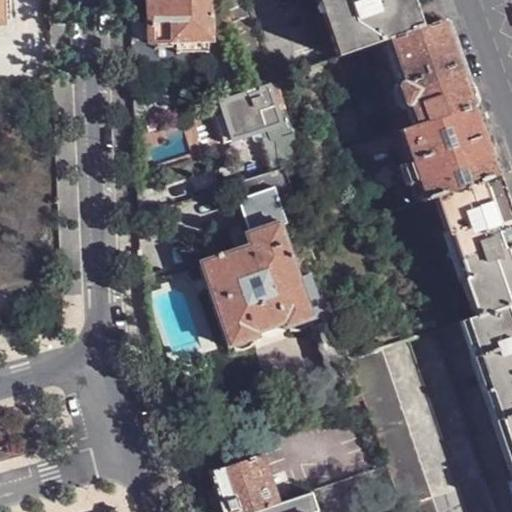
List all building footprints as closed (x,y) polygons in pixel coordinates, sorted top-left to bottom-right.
[(149,0),(151,45),(153,45),(178,44),(179,40),(207,40),(211,41),(211,38),(211,30),(210,0),(149,0)] [(280,76),(253,0),(220,0),(251,86),(251,87),(274,79),(280,76)] [(319,0),(339,56),(385,42),(423,28),(413,0),(319,0)] [(409,116),(413,127),(474,107),(459,63),(445,20),(443,20),(443,22),(423,28),(385,42),(398,81),(396,83),(395,87),(401,108),(402,109),(407,110),(409,116)] [(211,38),(224,39),(223,29),(211,30),(211,38)] [(265,156),(270,173),(283,170),(302,163),(302,162),(274,79),(251,87),(251,86),(248,87),(250,93),(220,104),(224,117),(216,119),(223,141),(231,138),(232,141),(275,127),(282,149),(265,156)] [(415,185),(421,202),(434,197),(439,196),(497,176),(497,177),(498,177),(486,142),(474,107),(413,127),(396,132),(408,163),(401,166),(398,167),(406,188),(415,185)] [(396,132),(413,127),(409,116),(389,123),(390,123),(393,133),(396,132)] [(408,163),(396,132),(393,133),(386,135),(391,151),(396,149),(401,166),(408,163)] [(358,164),(366,167),(387,159),(391,152),(391,151),(386,135),(366,142),(346,149),(351,164),(357,162),(358,164)] [(293,197),(283,170),(270,173),(232,185),(239,212),(293,197)] [(511,219),(497,177),(497,176),(439,196),(451,229),(470,283),(481,312),(482,316),(511,305),(511,219)] [(466,290),(475,318),(478,317),(477,313),(481,312),(470,283),(468,283),(468,281),(467,282),(448,232),(450,231),(450,229),(451,229),(439,196),(434,197),(443,225),(441,226),(463,291),(466,290)] [(289,220),(300,216),(297,208),(287,211),(289,220)] [(233,347),(234,351),(237,350),(239,351),(247,350),(253,345),(255,345),(255,344),(253,340),(259,338),(257,333),(283,325),(284,330),(289,329),(291,332),(293,332),(296,333),(303,332),(308,327),(310,326),(309,322),(310,321),(314,319),(299,279),(279,222),(245,234),(249,245),(199,262),(228,348),(233,347)] [(314,319),(323,316),(309,276),(299,279),(314,319)] [(511,305),(482,316),(478,317),(475,318),(465,323),(511,458),(511,305)] [(320,352),(334,347),(323,316),(314,319),(310,321),(320,352)] [(511,471),(511,458),(465,323),(459,325),(511,472),(511,471)] [(487,481),(436,332),(432,334),(484,482),(487,481)] [(409,342),(461,490),(484,482),(432,334),(409,342)] [(458,491),(406,342),(381,351),(432,500),(458,491)] [(406,342),(458,491),(461,490),(409,342),(406,342)] [(381,351),(350,362),(363,398),(386,466),(402,510),(432,500),(381,351)] [(209,471),(223,511),(251,511),(279,502),(270,478),(262,453),(209,471)] [(282,473),(270,478),(279,502),(300,495),(297,488),(282,473)] [(497,511),(487,481),(484,482),(494,511),(497,511)] [(494,511),(484,482),(461,490),(468,511),(494,511)] [(468,511),(461,490),(458,491),(465,511),(468,511)] [(316,511),(319,511),(313,491),(300,495),(279,502),(251,511),(316,511)] [(465,511),(458,491),(432,500),(435,511),(465,511)] [(435,511),(432,500),(402,510),(402,511),(435,511)]
